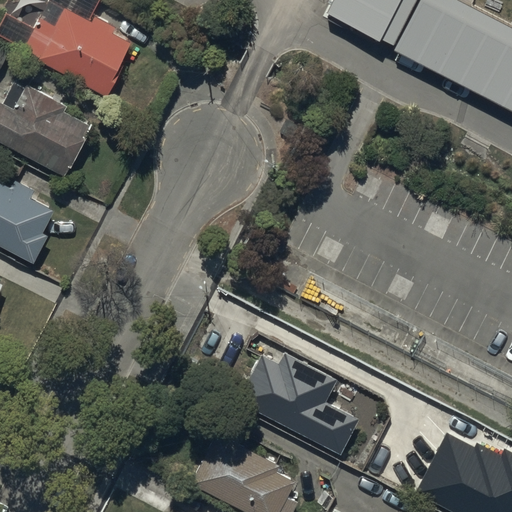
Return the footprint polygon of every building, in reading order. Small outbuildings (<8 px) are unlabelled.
[(119,51),(129,32),(65,0),(60,0),(54,12),(40,5),(23,38),(36,44),(35,46),(107,84),(123,53),(119,51)] [(322,0),(342,10),(347,0),(322,0)] [(464,0),(444,0),(460,8),(464,0)] [(0,133),(61,164),(88,112),(20,78),(10,98),(0,93),(0,133)] [(0,236),(31,253),(45,227),(39,224),(51,202),(26,189),(31,181),(13,172),(10,179),(0,173),(0,236)] [(297,248),(316,212),(302,204),(283,241),(297,248)] [(313,271),(305,286),(376,324),(384,309),(313,271)] [(431,333),(423,347),(496,385),(503,371),(431,333)] [(238,393),(338,445),(355,412),(322,395),(335,370),(284,344),(278,356),(262,348),(238,393)] [(499,450),(444,421),(411,485),(464,511),(511,511),(511,445),(504,441),(499,450)] [(217,424),(191,473),(266,511),(272,511),(274,509),(279,511),(285,511),(296,492),(285,486),(292,472),(272,462),(276,454),(217,424)]
